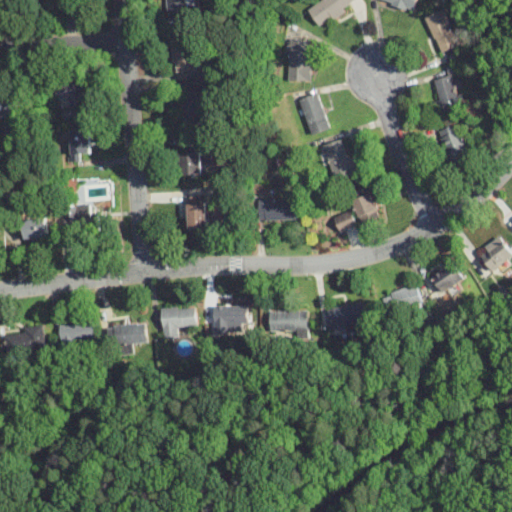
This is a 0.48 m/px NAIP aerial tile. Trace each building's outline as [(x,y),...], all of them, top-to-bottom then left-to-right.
[(57,0),(57,11),(79,11),(79,0),(57,0)] [(166,0),(167,18),(195,16),(194,0),(166,0)] [(319,0),(308,7),(321,27),(363,0),(319,0)] [(423,17),(439,53),(457,45),(440,8),(423,17)] [(177,72),(199,69),(192,30),(171,34),(177,72)] [(288,80),(313,80),(313,39),(288,39),(288,80)] [(432,79),(440,110),(463,104),(460,92),(454,93),(449,74),(432,79)] [(60,86),(63,116),(88,113),(85,84),(60,86)] [(183,87),(183,125),(204,125),(204,87),(183,87)] [(330,127),(319,92),(299,98),(310,134),(330,127)] [(0,117),(18,117),(18,96),(0,96),(0,117)] [(435,131),(446,157),(463,149),(452,123),(435,131)] [(71,128),(71,156),(91,156),(91,128),(71,128)] [(343,139),(325,143),(333,180),(359,175),(355,155),(346,156),(343,139)] [(208,151),(181,151),(181,174),(208,174),(208,151)] [(382,214),(370,187),(350,196),(362,223),(382,214)] [(188,229),(209,228),(208,195),(187,196),(188,229)] [(259,198),(259,220),(300,220),(299,198),(259,198)] [(63,206),(67,234),(100,230),(97,212),(93,213),(92,203),(63,206)] [(357,225),(352,209),(334,215),(339,231),(357,225)] [(24,218),(24,238),(49,237),(48,217),(24,218)] [(481,246),(485,251),(476,257),(487,272),(511,254),(497,234),(481,246)] [(368,322),(364,301),(326,308),(329,329),(368,322)] [(188,325),(199,324),(197,304),(162,307),(164,338),(189,335),(188,325)] [(250,304),(214,304),(214,329),(250,329),(250,304)] [(310,332),(310,309),(271,309),(271,332),(310,332)] [(97,341),(95,319),(59,323),(61,344),(97,341)] [(149,341),(147,321),(111,326),(114,346),(149,341)] [(5,351),(46,348),(45,327),(4,329),(5,351)]
